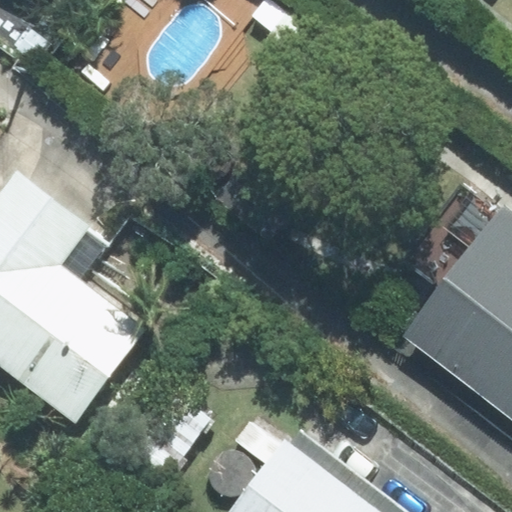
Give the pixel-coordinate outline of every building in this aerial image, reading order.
[(291,4),(258,49),(313,89),(346,44),(291,4)] [(211,202),(265,245),(286,219),(232,176),(211,202)] [(0,194),(0,373),(72,428),(139,337),(50,271),(77,234),(9,183),(0,194)] [(511,221),(497,211),(397,340),(511,428),(511,221)] [(281,448),(231,511),(395,511),(296,437),(285,451),(281,448)]
